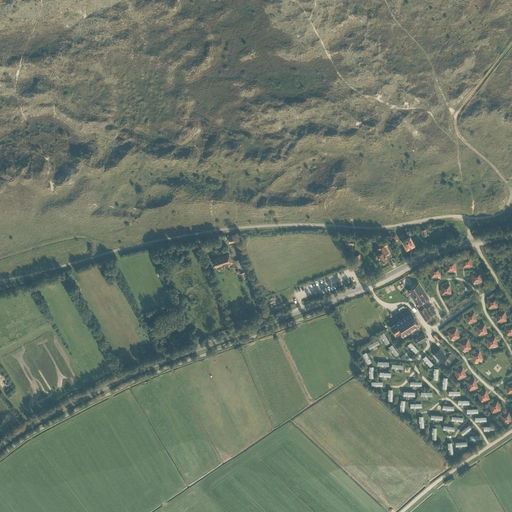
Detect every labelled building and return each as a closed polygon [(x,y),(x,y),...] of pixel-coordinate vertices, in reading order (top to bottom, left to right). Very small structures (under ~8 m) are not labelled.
[(406,249),(414,244),(410,236),(406,238),(404,233),(402,235),(401,234),(400,234),(403,240),(402,240),(406,249)] [(390,237),(395,245),(397,244),(395,241),(398,239),(395,234),(390,237)] [(229,243),(239,241),(238,235),(232,237),(232,235),(225,236),(226,238),(228,238),(229,243)] [(382,252),(377,255),(378,256),(377,256),(378,258),(379,258),(381,263),(387,260),(384,255),(388,252),(385,247),(387,246),(385,243),(383,244),(380,245),(381,246),(379,247),(381,251),(382,252)] [(232,263),(229,254),(213,259),(215,267),(219,266),(220,267),(232,263)] [(462,258),(463,266),(466,266),(467,266),(468,266),(468,265),(471,265),(471,262),(471,261),(470,260),(470,257),(467,258),(467,257),(466,257),(465,258),(462,258)] [(455,269),(454,262),(451,262),(451,261),(450,261),(449,262),(446,262),(447,265),(446,266),(446,267),(447,267),(447,270),(450,270),(451,270),(452,270),(455,269)] [(439,275),(439,267),(436,268),(435,267),(434,267),(434,268),(431,268),(431,271),(430,272),(431,273),(432,276),(434,276),(435,276),(436,276),(437,275),(439,275)] [(472,274),(473,281),(476,281),(476,282),(477,282),(478,281),(481,281),(480,278),(481,277),(481,276),(480,276),(480,273),(477,273),(476,273),(475,273),(472,274)] [(408,290),(418,306),(429,299),(418,283),(408,290)] [(450,292),(449,285),(446,285),(446,284),(445,284),(444,285),(441,285),(442,288),(441,289),(441,290),(442,290),(442,293),(445,293),(446,293),(447,293),(450,292)] [(488,299),(489,307),(491,306),(492,307),(493,307),(494,306),(496,306),(496,303),(497,302),(497,301),(496,301),(495,298),(493,298),(492,298),(491,298),(490,298),(488,299)] [(430,305),(425,308),(424,307),(418,310),(426,321),(431,318),(430,317),(436,313),(430,305)] [(496,313),(497,320),(500,320),(501,321),(502,320),(505,319),(505,317),(505,316),(505,315),(504,314),(504,312),(501,312),(501,311),(500,311),(499,312),(496,313)] [(476,320),(474,312),(471,313),(470,312),(469,312),(469,313),(466,314),(467,317),(466,317),(466,318),(467,319),(468,321),(471,321),(472,321),(473,320),(476,320)] [(396,324),(390,328),(395,336),(400,333),(403,337),(420,326),(412,313),(396,324)] [(486,332),(484,324),(481,325),(480,325),(479,326),(476,326),(477,329),(477,330),(477,331),(478,331),(478,334),(481,333),(482,334),(483,333),(486,332)] [(448,331),(451,339),(453,338),(454,338),(455,338),(456,337),(458,336),(457,333),(458,333),(457,332),(457,331),(456,329),(453,330),(452,329),(451,329),(451,330),(448,331)] [(385,344),(389,342),(383,332),(379,334),(385,344)] [(427,339),(424,333),(416,337),(419,343),(427,339)] [(496,344),(495,337),(492,337),(491,337),(490,337),(490,338),(487,339),(488,341),(487,342),(487,343),(488,344),(489,346),(492,346),(493,346),(494,345),(496,344)] [(367,344),(369,348),(379,343),(377,339),(367,344)] [(460,343),(463,350),(465,349),(466,349),(467,349),(467,348),(470,347),(469,345),(469,344),(469,343),(468,342),(467,340),(465,341),(464,340),(463,341),(462,342),(460,343)] [(415,353),(418,350),(410,341),(407,344),(415,353)] [(395,356),(398,354),(392,344),(388,347),(395,356)] [(442,362),(447,358),(439,349),(434,354),(442,362)] [(367,363),(370,361),(366,351),(362,353),(367,363)] [(472,354),(474,361),(477,360),(478,361),(479,360),(479,359),(482,358),(481,356),(481,355),(481,354),(480,354),(479,351),(476,352),(475,352),(474,353),(472,354)] [(430,366),(433,363),(425,355),(422,358),(430,366)] [(465,375),(462,368),(460,369),(459,368),(458,369),(455,370),(456,373),(456,374),(456,375),(457,375),(458,378),(460,377),(461,377),(462,377),(462,376),(465,375)] [(477,386),(474,379),(471,380),(470,380),(469,381),(467,382),(468,384),(467,385),(468,386),(469,389),(472,388),(473,388),(474,388),(474,387),(477,386)] [(488,398),(486,390),(483,391),(482,391),(481,391),(481,392),(478,393),(479,396),(479,397),(480,398),(481,400),(484,399),(484,400),(485,399),(486,399),(488,398)] [(499,409),(497,401),(494,402),(493,402),(492,403),(490,404),(490,407),(490,408),(491,409),(492,411),(495,410),(496,411),(496,410),(497,410),(499,409)] [(511,420),(508,412),(506,413),(505,413),(504,413),(503,414),(501,415),(502,418),(501,418),(502,419),(502,420),(503,422),(506,421),(507,422),(508,421),(511,420)] [(471,428),(468,424),(459,431),(462,435),(471,428)]
